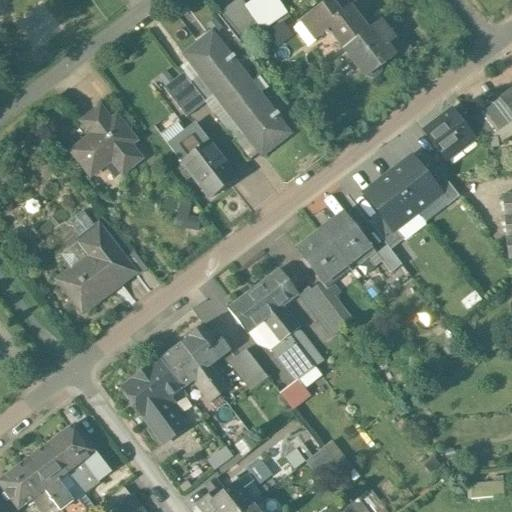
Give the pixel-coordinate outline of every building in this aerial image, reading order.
[(241,0),(236,0),(218,15),(241,43),(262,26),(241,0)] [(345,0),(328,0),(305,18),(320,36),(329,29),(325,24),(349,5),(345,0)] [(349,5),(325,24),(329,29),(345,50),(369,31),(349,5)] [(369,31),(345,50),(366,77),(367,77),(373,79),(381,72),(380,66),(395,55),(386,43),(393,39),(380,23),(369,31)] [(228,58),(209,34),(181,56),(197,76),(214,97),(221,106),(249,84),(230,61),(233,59),(231,56),(228,58)] [(183,73),(164,88),(186,118),(206,103),(190,82),(183,73)] [(214,97),(197,76),(190,82),(206,103),(214,97)] [(249,84),(221,106),(227,114),(244,135),(261,156),(288,135),(275,117),(278,115),(276,113),(273,115),(249,84)] [(511,91),(502,99),(511,112),(511,91)] [(511,112),(502,99),(476,119),(490,138),(511,121),(511,112)] [(110,122),(99,108),(82,122),(92,136),(72,151),(91,175),(111,160),(122,173),(139,160),(128,146),(135,142),(116,118),(110,122)] [(451,111),(425,131),(447,160),(474,140),(451,111)] [(244,135),(227,114),(220,120),(236,141),(244,135)] [(197,125),(169,146),(182,163),(181,164),(209,199),(237,178),(210,142),(197,125)] [(427,177),(412,158),(399,168),(399,169),(389,177),(417,212),(438,196),(439,195),(426,179),(428,178),(427,177)] [(460,197),(438,169),(427,177),(428,178),(426,179),(439,195),(438,196),(447,207),(460,197)] [(417,212),(389,177),(379,185),(378,184),(365,194),(380,213),(381,215),(382,213),(394,229),(395,229),(417,212)] [(188,214),(189,203),(180,203),(178,225),(199,226),(199,215),(188,214)] [(88,258),(57,281),(82,314),(108,294),(101,286),(113,277),(116,280),(131,268),(99,226),(95,229),(83,213),(71,223),(83,238),(77,243),(88,258)] [(394,229),(382,213),(381,215),(380,213),(368,222),(387,246),(391,251),(404,240),(395,229),(394,229)] [(351,219),(326,238),(346,265),(347,267),(372,247),(351,219)] [(326,238),(324,236),(301,255),(323,283),(346,265),(326,238)] [(391,251),(387,246),(376,255),(391,274),(402,265),(391,251)] [(280,270),(254,290),(290,337),(301,329),(284,307),(299,295),(280,270)] [(323,283),(312,292),(316,298),(317,298),(328,290),(323,283)] [(340,294),(333,285),(328,290),(335,299),(340,294)] [(254,290),(228,310),(248,335),(250,334),(259,345),(265,340),(297,382),(315,369),(290,337),(254,290)] [(335,299),(328,290),(317,298),(331,318),(343,309),(335,299)] [(331,318),(317,298),(316,298),(306,306),(307,306),(326,333),(327,333),(331,339),(342,331),(331,318)] [(353,322),(343,309),(331,318),(342,331),(353,322)] [(211,321),(191,336),(190,338),(183,343),(205,372),(213,366),(233,351),(211,321)] [(205,372),(183,343),(162,360),(183,388),(197,378),(205,372)] [(267,379),(246,351),(228,365),(250,392),(267,379)] [(162,360),(130,384),(127,393),(145,417),(170,398),(183,388),(162,360)] [(230,388),(213,366),(205,372),(222,394),(230,388)] [(222,394),(205,372),(197,378),(198,384),(212,402),(222,394)] [(170,398),(145,417),(165,443),(182,429),(186,426),(178,415),(171,406),(174,404),(170,398)] [(192,405),(178,415),(186,426),(182,429),(186,434),(202,422),(204,421),(192,405)] [(296,413),(287,421),(294,429),(287,434),(306,459),(322,446),(296,413)] [(202,422),(186,434),(199,452),(216,439),(202,422)] [(111,470),(75,425),(71,428),(67,427),(56,436),(56,439),(48,446),(69,473),(85,461),(99,479),(111,470)] [(354,470),(332,442),(323,449),(323,450),(338,469),(345,478),(354,470)] [(48,446),(25,463),(61,509),(72,500),(62,487),(55,485),(69,473),(48,446)] [(225,446),(207,458),(213,467),(232,455),(225,446)] [(323,450),(307,462),(322,482),(338,469),(323,450)] [(61,509),(25,463),(0,482),(0,484),(7,493),(6,493),(12,502),(13,501),(21,511),(34,500),(43,511),(61,511),(62,511),(61,509)] [(239,480),(236,482),(216,497),(212,493),(196,505),(201,511),(212,511),(216,510),(217,511),(240,511),(252,503),(260,497),(262,495),(253,483),(255,481),(247,471),(238,478),(239,480)] [(502,481),(470,484),(471,499),(504,497),(502,481)] [(382,511),(385,510),(372,493),(363,499),(372,511),(382,511)] [(145,511),(133,495),(113,510),(114,511),(145,511)] [(252,503),(240,511),(258,511),(256,508),(264,502),(260,497),(252,503)]
